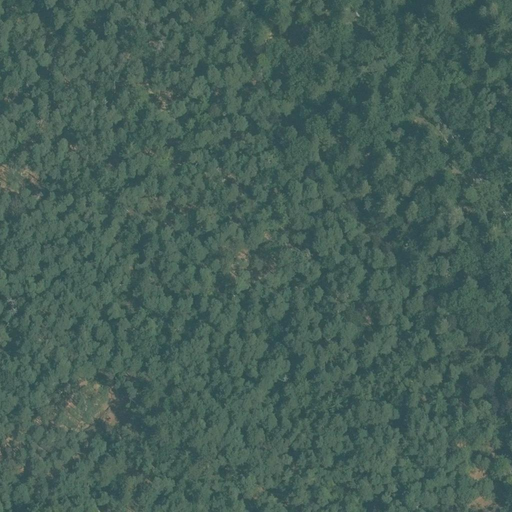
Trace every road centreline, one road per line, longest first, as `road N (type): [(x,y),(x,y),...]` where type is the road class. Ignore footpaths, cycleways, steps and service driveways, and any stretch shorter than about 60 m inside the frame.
road 1 (track): [(498,455),(169,0)]
road 2 (track): [(0,258),(54,222),(184,165),(202,152),(274,48),(350,16)]
road 3 (tertiary): [(511,218),(360,0)]
road 4 (unknown): [(511,175),(387,0)]
